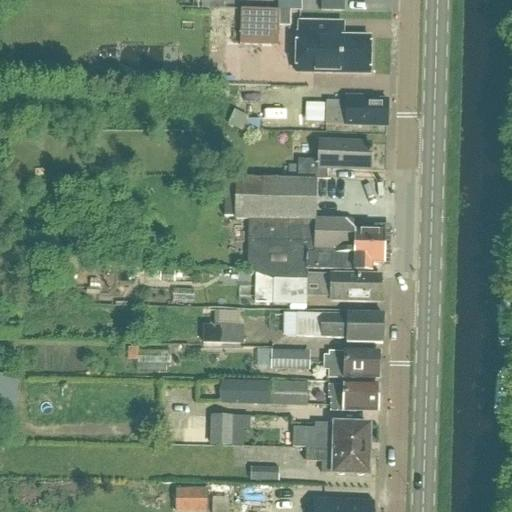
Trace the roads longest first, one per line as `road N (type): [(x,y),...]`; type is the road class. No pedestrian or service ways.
road 1 (residential): [(396,511),(402,300)]
road 2 (secondary): [(423,511),(429,301)]
road 3 (secondary): [(433,156),(438,0)]
road 4 (residential): [(405,155),(410,0)]
road 5 (secondary): [(429,301),(433,156)]
road 6 (residential): [(402,300),(405,155)]
